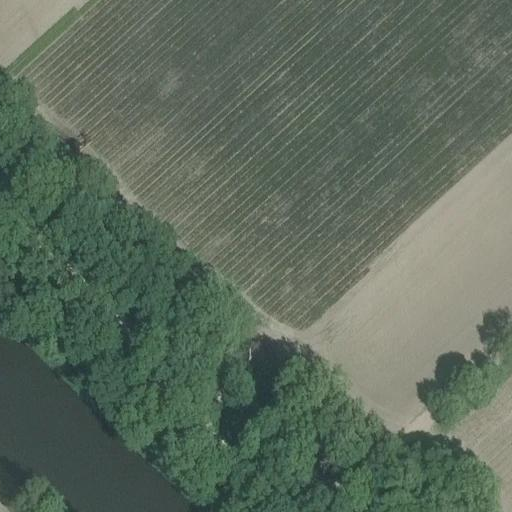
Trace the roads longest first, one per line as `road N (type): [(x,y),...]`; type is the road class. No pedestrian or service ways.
road 1 (track): [(0,199),(169,361),(220,429),(301,511)]
road 2 (track): [(169,361),(361,497)]
road 3 (track): [(511,358),(361,497)]
